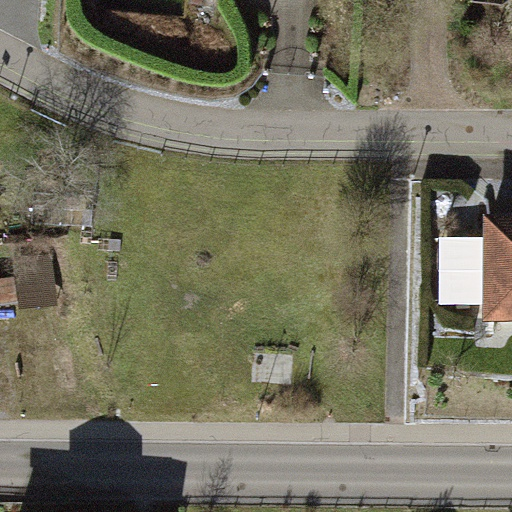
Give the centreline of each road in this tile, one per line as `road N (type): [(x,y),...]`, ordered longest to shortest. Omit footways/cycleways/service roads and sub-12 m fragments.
road 1 (residential): [(511,148),(280,145),(142,127),(0,66)]
road 2 (tertiary): [(0,473),(511,471)]
